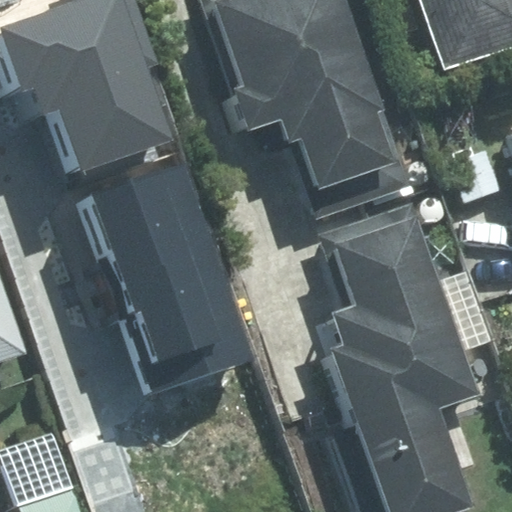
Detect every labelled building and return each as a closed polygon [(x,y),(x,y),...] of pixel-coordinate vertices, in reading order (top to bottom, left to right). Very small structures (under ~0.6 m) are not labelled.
[(329,0),(191,0),(236,133),(262,124),(270,147),(287,141),(305,196),(386,168),(329,0)] [(511,0),(413,0),(439,75),(511,49),(511,0)] [(143,60),(0,113),(38,217),(22,222),(58,319),(217,261),(143,60)] [(511,126),(501,130),(511,165),(511,126)] [(401,207),(313,236),(340,313),(321,320),(331,349),(314,355),(367,511),(459,511),(461,511),(427,415),(467,401),(401,207)] [(0,364),(20,357),(0,302),(0,364)]
